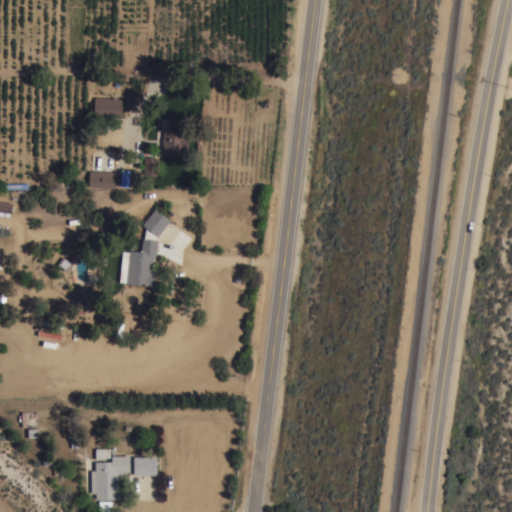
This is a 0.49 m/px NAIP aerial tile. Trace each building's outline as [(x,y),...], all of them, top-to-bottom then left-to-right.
[(112,97),(112,96),(115,96),(115,97),(122,97),(121,117),(93,116),(94,96),(112,97)] [(162,143),(161,143),(161,137),(162,137),(163,126),(168,126),(168,122),(180,123),(179,127),(184,127),(183,134),(188,134),(188,148),(182,148),(182,155),(161,154),(162,143)] [(156,175),(144,174),(144,156),(157,156),(156,175)] [(88,186),(89,170),(115,171),(114,187),(88,186)] [(136,176),(135,186),(120,185),(121,174),(136,176)] [(10,212),(9,212),(9,216),(0,214),(0,200),(12,202),(10,212)] [(121,250),(128,251),(129,249),(140,251),(142,237),(143,238),(145,227),(141,224),(154,207),(169,219),(156,236),(156,235),(156,239),(157,239),(155,255),(153,254),(151,273),(154,273),(153,285),(125,282),(125,281),(118,281),(121,250)] [(20,426),(34,425),(34,411),(20,412),(20,426)] [(69,437),(73,437),(72,430),(66,430),(66,426),(72,426),(72,421),(77,420),(77,426),(75,426),(77,448),(74,448),(74,447),(70,447),(69,437)] [(109,447),(109,457),(95,457),(95,448),(109,447)] [(95,499),(95,492),(90,492),(90,470),(94,470),(94,461),(111,461),(111,455),(129,455),(129,471),(117,471),(118,498),(95,499)] [(156,455),(156,474),(133,474),(133,456),(156,455)] [(111,500),(111,510),(98,511),(98,500),(111,500)]
